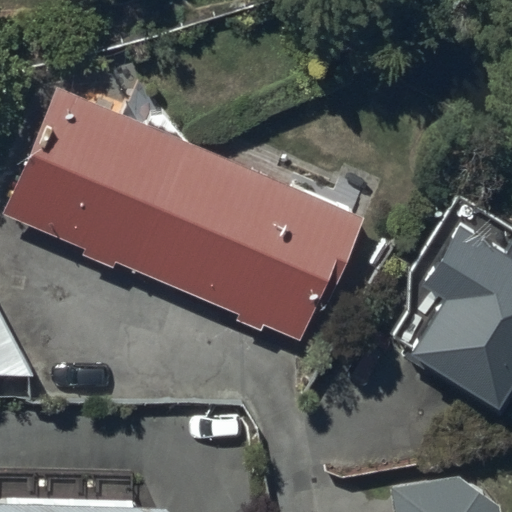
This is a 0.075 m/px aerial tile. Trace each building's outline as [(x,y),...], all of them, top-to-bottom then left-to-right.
[(204,141),(56,82),(4,211),(152,270),(204,141)] [(204,141),(152,270),(305,331),(357,202),(204,141)] [(408,347),(502,401),(511,384),(511,255),(449,219),(414,280),(439,294),(408,347)] [(0,297),(0,367),(37,367),(0,297)] [(496,511),(495,504),(458,472),(386,484),(390,511),(496,511)] [(0,511),(162,511),(177,489),(0,488),(0,511)]
